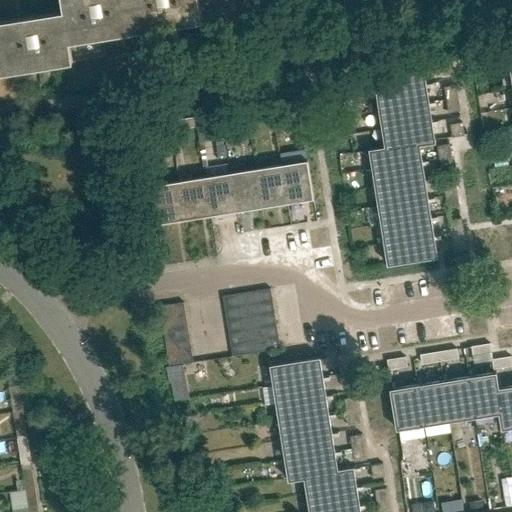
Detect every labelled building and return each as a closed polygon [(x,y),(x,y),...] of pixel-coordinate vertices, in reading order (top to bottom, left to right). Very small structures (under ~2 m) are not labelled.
[(61,0),(63,10),(68,42),(135,31),(129,0),(61,0)] [(129,0),(135,31),(202,20),(198,0),(129,0)] [(238,0),(240,10),(264,6),(262,0),(238,0)] [(242,22),(266,18),(264,6),(240,10),(242,22)] [(68,42),(63,10),(23,16),(17,17),(0,19),(0,39),(5,72),(39,67),(71,61),(68,42)] [(266,18),(242,22),(244,34),(268,30),(266,18)] [(442,75),(454,73),(452,60),(440,62),(442,75)] [(423,62),(374,70),(374,71),(377,91),(427,83),(424,64),(423,62)] [(427,83),(377,91),(380,110),(430,102),(427,83)] [(446,100),(458,98),(456,85),(444,87),(446,100)] [(458,98),(446,100),(448,113),(460,111),(458,98)] [(273,114),(300,109),(298,100),(272,104),(273,114)] [(430,102),(380,110),(383,128),(433,120),(430,102)] [(247,108),(248,118),(266,115),(265,105),(247,108)] [(230,121),(248,118),(247,108),(228,111),(230,121)] [(195,116),(197,126),(215,123),(213,113),(195,116)] [(178,129),(197,126),(195,116),(177,119),(178,129)] [(433,120),(383,128),(385,145),(386,147),(420,141),(420,143),(426,142),(436,140),(433,120)] [(145,134),(164,131),(162,122),(144,125),(145,134)] [(452,136),(464,134),(462,122),(450,124),(452,136)] [(385,145),(369,147),(373,168),(423,160),(420,143),(420,141),(386,147),(385,145)] [(440,158),(452,156),(450,143),(438,144),(440,158)] [(452,156),(440,158),(441,170),(453,168),(452,156)] [(281,163),(287,201),(314,197),(307,159),(281,163)] [(423,160),(373,168),(376,187),(426,179),(423,160)] [(262,205),(287,201),(281,163),(255,167),(262,205)] [(236,209),(262,205),(255,167),(230,171),(236,209)] [(211,214),(236,209),(230,171),(204,175),(211,214)] [(185,218),(211,214),(204,175),(179,179),(185,218)] [(159,222),(185,218),(179,179),(153,183),(159,222)] [(426,179),(376,187),(379,205),(429,197),(426,179)] [(443,182),(445,195),(457,193),(455,180),(443,182)] [(457,193),(445,195),(447,207),(459,206),(457,193)] [(429,197),(379,205),(382,224),(432,216),(429,197)] [(432,216),(382,224),(384,242),(435,234),(432,216)] [(449,219),(451,235),(463,233),(461,218),(449,219)] [(454,251),(466,249),(463,233),(451,235),(454,251)] [(435,234),(384,242),(388,263),(436,255),(438,255),(438,253),(435,234)] [(249,304),(271,300),(269,288),(247,292),(249,304)] [(224,307),(249,304),(247,292),(222,296),(224,307)] [(250,315),(273,312),(271,300),(249,304),(250,315)] [(161,318),(184,314),(183,302),(159,306),(161,318)] [(226,319),(250,315),(249,304),(224,307),(226,319)] [(252,327),(275,324),(273,312),(250,315),(252,327)] [(163,330),(186,326),(184,314),(161,318),(163,330)] [(228,331),(252,327),(250,315),(226,319),(228,331)] [(254,339),(277,335),(275,324),(252,327),(254,339)] [(165,341),(188,338),(186,326),(163,330),(165,341)] [(230,343),(254,339),(252,327),(228,331),(230,343)] [(254,339),(256,351),(279,348),(277,335),(254,339)] [(166,353),(190,349),(188,338),(165,341),(166,353)] [(232,355),(256,351),(254,339),(230,343),(232,355)] [(473,355),(491,352),(489,343),(471,345),(473,355)] [(438,351),(440,360),(458,357),(456,348),(438,351)] [(190,349),(166,353),(168,365),(192,362),(190,349)] [(421,363),(440,360),(438,351),(420,354),(421,363)] [(340,370),(351,368),(349,353),(337,355),(340,370)] [(320,355),(270,363),(274,384),(323,376),(321,358),(320,355)] [(389,368),(407,365),(406,356),(387,359),(389,368)] [(493,368),(510,366),(511,365),(510,356),(492,359),(493,368)] [(351,368),(340,370),(342,386),(354,384),(351,368)] [(497,371),(469,375),(475,415),(500,411),(501,411),(497,387),(499,387),(498,381),(497,371)] [(469,375),(444,379),(450,419),(475,415),(469,375)] [(323,376),(274,384),(277,403),(326,395),(323,376)] [(444,379),(418,384),(425,423),(450,419),(444,379)] [(187,383),(173,385),(175,399),(189,397),(187,383)] [(392,388),(391,388),(397,428),(398,427),(425,423),(418,384),(392,388)] [(511,384),(499,387),(497,387),(501,411),(500,411),(502,427),(511,425),(511,384)] [(12,405),(21,404),(18,385),(9,386),(12,405)] [(326,395),(277,403),(279,421),(329,413),(326,395)] [(346,411),(358,409),(356,396),(344,398),(346,411)] [(358,409),(346,411),(348,423),(360,422),(358,409)] [(329,413),(279,421),(282,440),(332,432),(329,413)] [(17,438),(27,437),(24,419),(14,420),(17,438)] [(332,432),(282,440),(285,458),(335,451),(332,432)] [(352,448),(364,446),(362,433),(350,435),(352,448)] [(27,437),(17,438),(20,456),(29,454),(27,437)] [(364,446),(352,448),(355,461),(366,459),(364,446)] [(335,451),(285,458),(289,479),(305,476),(304,475),(338,469),(338,468),(335,451)] [(373,477),(385,475),(383,462),(371,464),(373,477)] [(338,469),(304,475),(305,476),(307,493),(357,485),(354,468),(354,465),(338,468),(338,469)] [(26,489),(35,488),(32,470),(23,471),(26,489)] [(357,485),(307,493),(310,511),(360,504),(357,485)] [(377,501),(389,499),(387,487),(375,488),(377,501)] [(35,488),(26,489),(28,507),(38,506),(35,488)] [(390,511),(389,499),(377,501),(378,511),(390,511)] [(434,511),(433,501),(421,503),(421,511),(434,511)]
